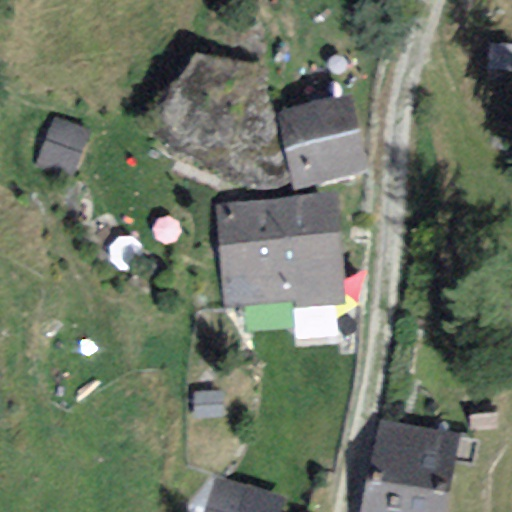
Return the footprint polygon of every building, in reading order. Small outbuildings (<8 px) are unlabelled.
[(185,147),(277,137),(268,54),(176,64),(185,147)] [(358,104),(281,121),(296,194),(374,178),(358,104)] [(95,138),(53,123),(35,172),(78,188),(95,138)] [(339,204),(220,214),(229,318),(348,308),(339,204)] [(460,511),(475,446),(386,427),(367,511),(460,511)] [(288,511),(289,508),(221,492),(216,511),(288,511)]
